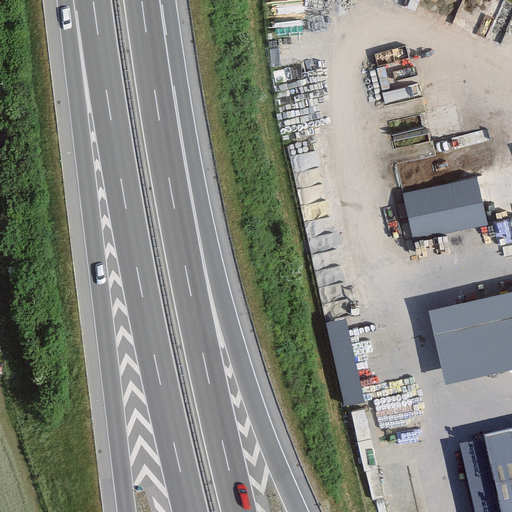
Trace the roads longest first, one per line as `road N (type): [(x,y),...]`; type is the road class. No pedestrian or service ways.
road 1 (unknown): [(441,416),(416,316),(361,164),(346,58),(359,35),(401,25),(496,83)]
road 2 (motorway): [(92,0),(138,283),(189,511)]
road 3 (motorway): [(63,0),(126,511)]
road 4 (motorway): [(299,511),(262,425),(155,95)]
road 5 (motorway): [(239,511),(155,95)]
